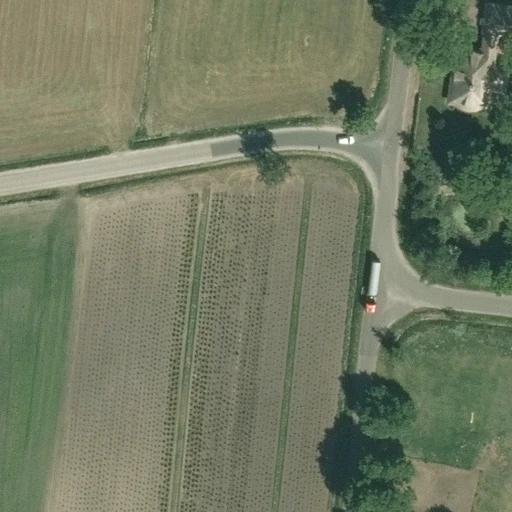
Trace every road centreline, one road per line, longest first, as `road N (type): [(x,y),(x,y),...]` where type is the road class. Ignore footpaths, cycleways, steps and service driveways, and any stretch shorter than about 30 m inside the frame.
road 1 (unclassified): [(0,184),(263,141),(335,136),(395,145)]
road 2 (unclassified): [(350,511),(377,293)]
road 3 (unclassified): [(377,293),(395,145)]
road 4 (unclassified): [(395,145),(412,0)]
road 5 (unclassified): [(511,306),(377,293)]
